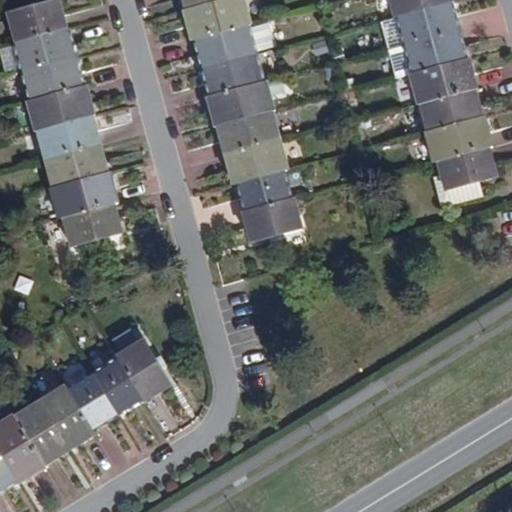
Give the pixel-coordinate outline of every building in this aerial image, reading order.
[(22,41),(69,29),(61,0),(45,4),(33,8),(15,13),(22,41)] [(39,0),(32,2),(33,8),(45,4),(43,0),(39,0)] [(189,0),(192,10),(229,0),(189,0)] [(198,39),(201,39),(255,24),(257,24),(251,0),(229,0),(192,10),(190,10),(198,39)] [(398,0),(402,16),(405,16),(456,2),(458,1),(458,0),(398,0)] [(464,30),(456,2),(405,16),(412,44),(464,30)] [(255,24),(201,39),(208,69),(263,54),(255,24)] [(69,29),(22,41),(19,42),(27,71),(78,58),(71,28),(69,29)] [(464,30),(412,44),(419,72),(471,57),(464,30)] [(215,96),(271,81),(263,54),(208,69),(215,96)] [(471,57),(419,72),(417,72),(424,104),(427,103),(480,89),(482,88),(474,57),(471,57)] [(86,86),(78,58),(27,71),(34,99),(86,86)] [(271,81),(215,96),(214,97),(221,125),(223,125),(278,110),(280,109),(273,81),(271,81)] [(86,86),(34,99),(31,100),(39,129),(43,128),(95,115),(88,84),(86,86)] [(487,117),(480,89),(427,103),(434,132),(487,117)] [(231,154),(286,140),(278,110),(223,125),(231,154)] [(95,115),(43,128),(50,157),(102,144),(95,115)] [(487,117),(434,132),(433,132),(440,160),(445,158),(493,145),(497,144),(490,117),(487,117)] [(244,182),(291,170),(293,169),(286,140),(231,154),(239,184),(244,182)] [(102,144),(50,157),(58,188),(110,174),(102,144)] [(501,173),(493,145),(445,158),(452,187),(473,181),(483,178),(501,173)] [(291,170),(244,182),(251,211),(297,198),(291,170)] [(62,216),(68,215),(116,201),(119,201),(112,173),(110,174),(58,188),(55,188),(62,216)] [(473,181),(474,187),(485,184),(483,178),(473,181)] [(297,198),(251,211),(248,212),(255,241),(276,235),(287,232),(307,226),(300,198),(297,198)] [(116,201),(68,215),(75,242),(94,237),(105,234),(124,230),(116,201)] [(288,238),(287,232),(276,235),(277,241),(288,238)] [(107,240),(105,234),(94,237),(95,244),(107,240)] [(122,358),(145,395),(146,395),(172,380),(163,366),(157,356),(147,340),(121,356),(122,358)] [(163,366),(169,362),(162,352),(157,356),(163,366)] [(96,374),(119,411),(145,395),(122,358),(96,374)] [(71,388),(94,425),(119,411),(96,374),(71,388)] [(69,385),(44,401),(71,446),(97,429),(94,425),(71,388),(69,385)] [(44,401),(18,417),(46,461),(71,446),(44,401)] [(46,461),(18,417),(17,414),(0,424),(0,445),(20,478),(21,479),(47,464),(46,461)] [(0,491),(20,478),(0,445),(0,491)]
